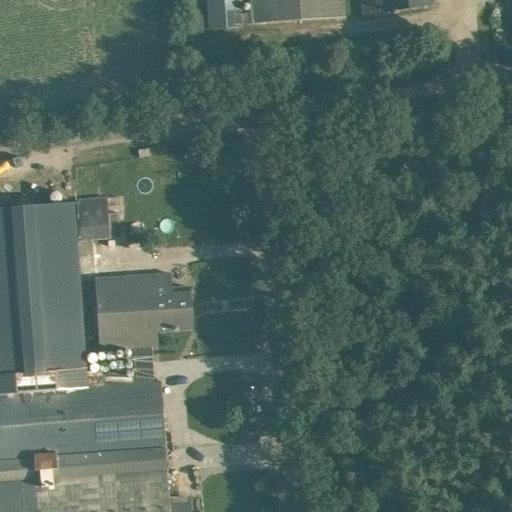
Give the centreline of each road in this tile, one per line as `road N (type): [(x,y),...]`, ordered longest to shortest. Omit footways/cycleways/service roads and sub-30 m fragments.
road 1 (unclassified): [(290,511),(263,112)]
road 2 (unclassified): [(263,112),(0,149)]
road 3 (unclassified): [(493,78),(263,112)]
